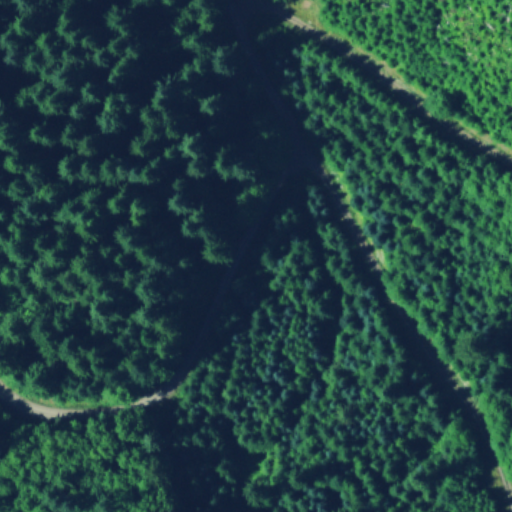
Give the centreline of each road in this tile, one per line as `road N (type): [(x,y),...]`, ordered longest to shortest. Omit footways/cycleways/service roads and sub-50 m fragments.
road 1 (track): [(299,139),(181,376),(120,414),(77,425),(45,425),(0,410)]
road 2 (track): [(511,468),(401,250),(299,139)]
road 3 (track): [(205,0),(299,139)]
